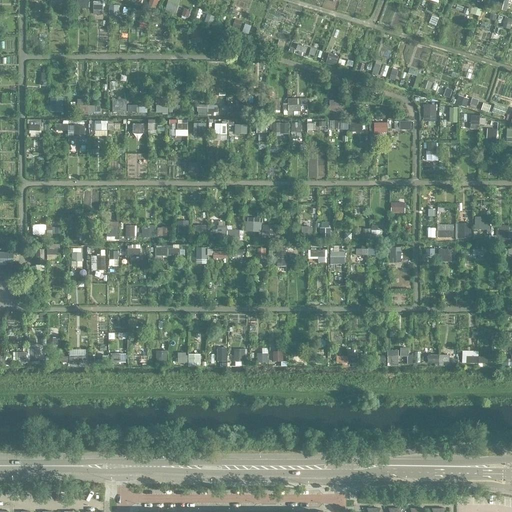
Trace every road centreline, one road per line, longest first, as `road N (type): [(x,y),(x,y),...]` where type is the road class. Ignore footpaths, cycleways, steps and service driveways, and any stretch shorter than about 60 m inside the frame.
road 1 (residential): [(124,498),(339,497)]
road 2 (secondary): [(339,467),(124,466)]
road 3 (secondary): [(124,476),(338,478)]
road 4 (secondary): [(338,478),(511,476)]
road 5 (secondary): [(511,460),(339,467)]
road 6 (secondary): [(124,466),(0,464)]
road 7 (secondary): [(0,475),(124,476)]
